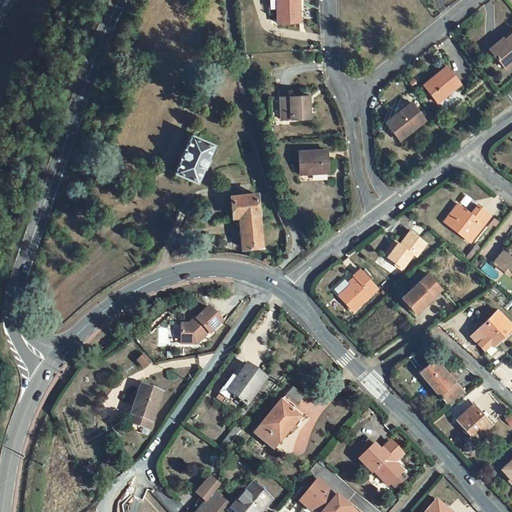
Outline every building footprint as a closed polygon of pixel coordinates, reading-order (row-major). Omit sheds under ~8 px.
[(300,23),(299,0),(276,0),(277,24),(300,23)] [(509,32),(502,38),(506,43),(493,54),(505,69),(511,63),(511,33),(511,34),(509,32)] [(489,49),(493,54),(506,43),(502,38),(489,49)] [(460,84),(446,66),(423,85),(437,102),(460,84)] [(281,120),(310,118),(309,110),(304,110),(303,96),(280,97),(281,120)] [(425,120),(411,102),(410,103),(408,102),(402,107),(403,108),(386,123),(400,141),(425,120)] [(213,145),(191,135),(175,173),(197,182),(203,168),(204,168),(208,159),(207,159),(213,145)] [(300,174),(328,172),(327,150),(298,152),(300,174)] [(259,214),(258,209),(257,194),(231,197),(233,217),(239,216),(259,214)] [(474,203),(467,212),(470,215),(477,206),(474,203)] [(470,215),(467,212),(458,205),(444,222),(470,241),(490,216),(477,206),(470,215)] [(260,229),(260,222),(259,214),(239,216),(241,231),(260,229)] [(427,231),(417,223),(412,229),(422,237),(427,231)] [(260,229),(241,231),(243,248),(262,246),(260,229)] [(399,243),(387,259),(396,265),(395,266),(401,270),(413,255),(416,257),(426,243),(410,231),(400,245),(399,243)] [(384,257),(387,259),(399,243),(396,241),(384,257)] [(511,258),(509,256),(506,254),(503,252),(494,263),(505,272),(508,268),(511,271),(511,258)] [(267,265),(271,267),(274,264),(267,258),(262,263),(264,263),(267,265)] [(355,281),(351,285),(338,296),(353,312),(377,289),(360,270),(352,277),(352,278),(355,281)] [(427,274),(401,298),(409,306),(407,308),(414,315),(416,318),(418,315),(416,313),(441,288),(427,274)] [(499,289),(493,284),(487,292),(492,297),(499,289)] [(181,325),(181,344),(192,344),(195,341),(200,341),(209,333),(210,334),(223,322),(208,307),(196,319),(195,318),(189,325),(181,325)] [(496,342),(506,333),(511,327),(511,325),(497,310),(478,329),(493,346),(496,342)] [(508,336),(506,333),(496,342),(499,345),(508,336)] [(454,380),(449,374),(438,361),(433,365),(430,362),(420,370),(427,378),(425,380),(439,396),(440,395),(448,406),(465,392),(454,380)] [(266,378),(247,364),(237,378),(233,375),(223,388),(230,393),(247,405),(266,378)] [(418,372),(425,380),(427,378),(420,370),(418,372)] [(132,416),(131,415),(128,423),(149,430),(162,392),(141,385),(139,393),(136,392),(131,406),(135,407),(132,416)] [(230,393),(223,388),(219,392),(227,398),(230,393)] [(286,395),(284,397),(295,406),(297,403),(286,395)] [(284,397),(254,434),(273,450),(289,430),(292,433),(300,423),(297,421),(300,417),(300,416),(294,412),(297,408),(295,406),(284,397)] [(460,423),(468,433),(475,440),(491,424),(473,404),(456,419),(460,423)] [(303,413),(297,408),(294,412),(300,416),(303,413)] [(466,435),(468,433),(460,423),(457,425),(466,435)] [(237,426),(219,448),(224,452),(232,442),(242,429),(237,426)] [(390,483),(396,489),(407,478),(402,472),(403,471),(395,463),(393,460),(395,458),(397,460),(403,454),(390,441),(381,451),(375,445),(374,446),(366,454),(359,460),(371,473),(373,471),(388,486),(390,483)] [(361,449),(366,454),(374,446),(369,441),(361,449)] [(511,459),(502,469),(511,480),(511,459)] [(262,466),(255,461),(252,466),(258,471),(262,466)] [(511,484),(511,483),(511,480),(505,473),(502,475),(511,484)] [(217,511),(226,501),(216,492),(215,492),(214,491),(217,487),(208,479),(195,495),(205,502),(204,504),(200,500),(193,509),(197,511),(196,511),(217,511)] [(328,491),(316,481),(299,502),(311,511),(314,509),(317,511),(355,511),(346,504),(344,507),(340,504),(342,501),(329,490),(328,491)] [(235,511),(260,511),(272,500),(253,484),(245,493),(243,491),(229,507),(235,511)] [(449,511),(437,501),(426,511),(449,511)]
